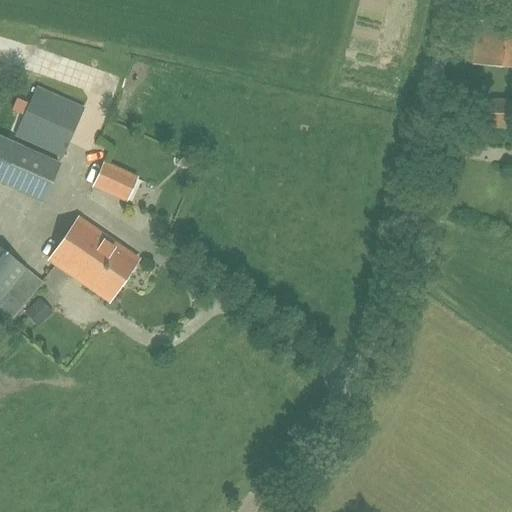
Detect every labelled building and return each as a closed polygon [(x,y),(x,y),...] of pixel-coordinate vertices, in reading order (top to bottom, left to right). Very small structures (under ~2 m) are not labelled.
[(511,66),(511,24),(477,21),(473,64),(511,66)] [(83,109),(36,88),(15,136),(62,157),(83,109)] [(494,125),(511,125),(511,100),(494,100),(494,125)] [(58,163),(17,146),(0,138),(0,183),(43,201),(58,163)] [(104,164),(94,186),(125,200),(135,178),(104,164)] [(137,260),(78,220),(50,261),(109,301),(137,260)] [(0,249),(0,312),(10,321),(41,283),(0,249)] [(41,323),(56,311),(45,299),(31,311),(41,323)]
